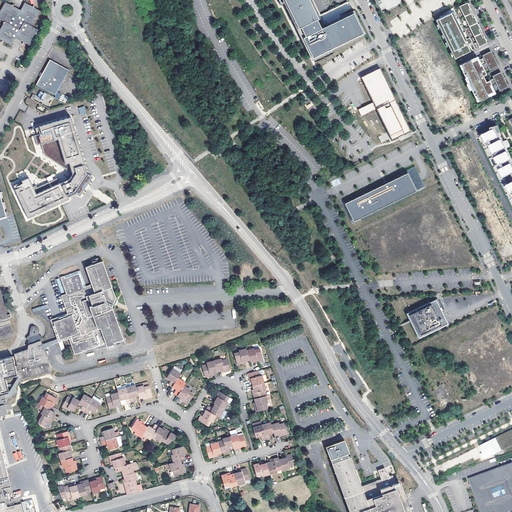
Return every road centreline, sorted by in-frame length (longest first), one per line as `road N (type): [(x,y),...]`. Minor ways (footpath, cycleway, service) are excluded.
road 1 (residential): [(195,177),(292,288),(350,391),(403,454)]
road 2 (residential): [(72,20),(187,167)]
road 3 (unclassified): [(511,307),(431,142)]
road 4 (unclassified): [(431,142),(361,0)]
road 5 (residential): [(0,258),(122,207)]
road 6 (unclassified): [(403,454),(511,401)]
